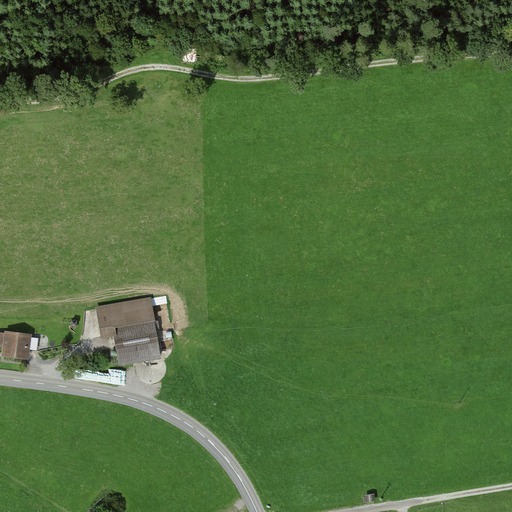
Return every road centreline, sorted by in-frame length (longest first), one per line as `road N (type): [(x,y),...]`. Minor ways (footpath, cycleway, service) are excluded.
road 1 (track): [(0,103),(79,96),(149,68),(264,78),(511,52)]
road 2 (tertiary): [(0,379),(90,390),(186,422),(217,447),(257,511)]
road 3 (track): [(361,511),(511,487)]
